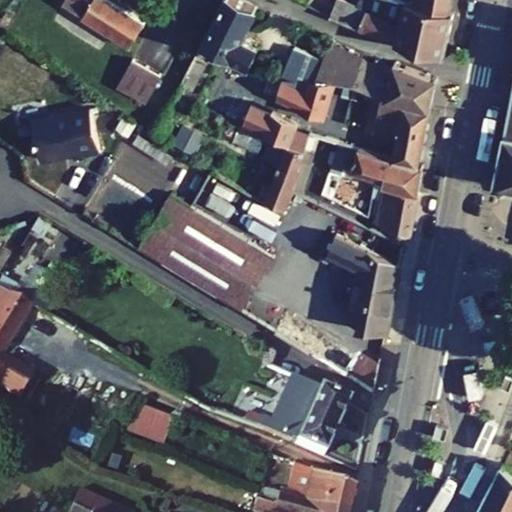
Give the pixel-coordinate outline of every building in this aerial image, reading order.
[(121,0),(66,0),(132,42),(148,17),(121,0)] [(249,0),(225,0),(207,36),(251,59),(262,39),(247,32),(261,6),(249,0)] [(355,0),(340,0),(334,14),(355,24),(363,3),(355,0)] [(364,0),(363,3),(355,24),(402,46),(448,55),(457,12),(454,11),(423,5),(404,0),(364,0)] [(424,0),(423,5),(454,11),(455,0),(424,0)] [(332,42),(324,60),(317,77),(338,79),(341,80),(348,78),(383,91),(434,110),(440,78),(397,61),(395,68),(332,42)] [(138,49),(122,79),(152,94),(167,65),(138,49)] [(288,66),(313,76),(317,77),(324,60),(296,50),(288,66)] [(313,76),(304,114),(316,117),(328,120),(338,79),(317,77),(313,76)] [(402,136),(428,143),(434,110),(383,91),(373,127),(402,136)] [(107,143),(97,100),(39,114),(48,152),(83,144),(84,148),(107,143)] [(278,114),(270,134),(294,143),(305,147),(311,129),(301,125),(302,121),(278,114)] [(302,121),(301,125),(311,129),(316,117),(304,114),(302,121)] [(294,143),(272,194),(289,203),(321,131),(311,129),(305,147),(294,143)] [(511,132),(509,132),(499,185),(511,187),(511,132)] [(402,136),(398,155),(424,162),(428,143),(402,136)] [(390,177),(389,182),(423,191),(429,164),(424,162),(398,155),(344,139),(338,160),(379,171),(379,174),(390,177)] [(383,225),(414,235),(423,191),(389,182),(380,220),(383,225)] [(166,195),(136,246),(203,286),(200,290),(237,312),(271,256),(166,195)] [(369,327),(390,332),(405,263),(343,232),(334,251),(363,266),(352,316),(371,321),(369,327)] [(37,265),(19,292),(35,303),(47,310),(65,281),(37,265)] [(4,301),(0,307),(0,346),(6,350),(35,303),(19,292),(12,288),(4,301)] [(278,334),(374,393),(382,364),(288,310),(274,335),(277,337),(278,334)] [(0,386),(61,432),(87,398),(72,388),(69,392),(25,360),(18,370),(5,360),(0,367),(0,366),(0,386)] [(261,426),(328,453),(351,402),(296,375),(275,417),(267,413),(261,426)] [(173,418),(136,403),(125,429),(161,444),(173,418)] [(296,460),(288,492),(270,488),(268,496),(281,499),(279,506),(285,508),(283,511),(296,511),(300,500),(346,511),(352,511),(358,486),(296,460)] [(511,511),(511,464),(507,461),(485,505),(493,511),(511,511)] [(130,511),(131,511),(82,487),(69,511),(130,511)] [(268,496),(264,511),(276,511),(279,506),(281,499),(268,496)] [(346,511),(300,500),(296,511),(346,511)]
